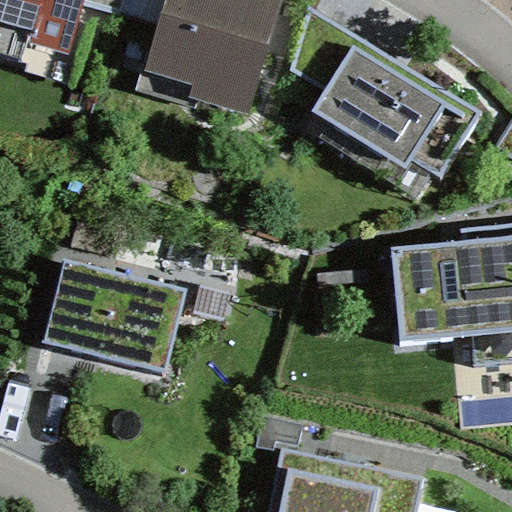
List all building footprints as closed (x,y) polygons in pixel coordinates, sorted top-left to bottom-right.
[(0,0),(0,57),(23,64),(32,35),(70,46),(82,6),(84,0),(0,0)] [(126,0),(84,0),(82,6),(121,17),(126,0)] [(142,0),(126,0),(121,17),(149,26),(156,4),(142,0)] [(169,32),(178,0),(142,0),(156,4),(149,26),(169,32)] [(274,5),(257,0),(178,0),(169,32),(159,67),(203,80),(199,95),(243,108),(274,5)] [(310,7),(290,70),(319,89),(353,34),(310,7)] [(426,96),(354,51),(314,116),(389,163),(395,152),(442,181),(483,116),(433,84),(426,96)] [(511,123),(498,148),(511,156),(511,123)] [(511,363),(511,225),(463,230),(465,245),(392,251),(400,345),(453,340),(451,321),(472,320),(476,367),(511,363)] [(185,292),(68,264),(47,348),(164,376),(185,292)] [(418,511),(426,479),(283,449),(269,511),(418,511)]
